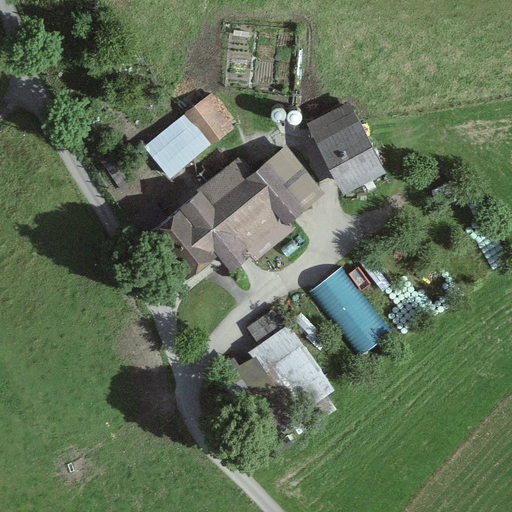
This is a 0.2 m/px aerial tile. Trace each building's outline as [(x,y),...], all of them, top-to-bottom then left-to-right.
[(231,117),(213,94),(147,144),(154,153),(195,122),(211,143),(227,130),(223,124),(231,117)] [(348,179),(380,164),(348,101),(317,116),(348,179)] [(258,255),(296,224),(288,214),(319,190),(320,183),(291,147),(285,146),(240,180),(234,172),(209,192),(204,186),(167,214),(155,199),(131,218),(175,274),(216,242),(214,240),(217,238),(234,260),(251,246),(258,255)] [(312,287),(362,353),(393,330),(343,264),(312,287)] [(220,394),(235,420),(252,448),(289,426),(252,363),(215,384),(220,394)] [(205,403),(220,429),(235,420),(220,394),(205,403)]
